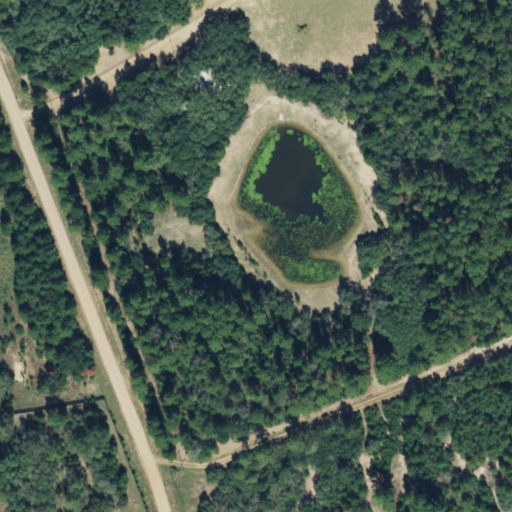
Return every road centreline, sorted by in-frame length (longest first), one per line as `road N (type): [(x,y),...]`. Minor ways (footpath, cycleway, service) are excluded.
road 1 (residential): [(169,511),(0,63)]
road 2 (residential): [(31,147),(234,0)]
